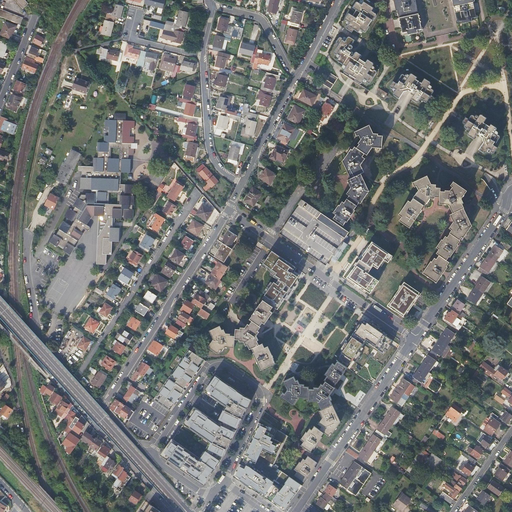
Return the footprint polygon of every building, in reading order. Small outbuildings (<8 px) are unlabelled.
[(145,0),(144,3),(147,4),(158,7),(157,13),(162,14),(165,0),(145,0)] [(266,0),(266,3),(269,4),(267,11),(276,13),(279,3),(279,0),(266,0)] [(347,28),(353,32),(354,29),(359,32),(361,29),(366,31),(370,26),(369,25),(373,19),(374,19),(377,14),(377,13),(377,12),(376,12),(372,9),(374,6),(375,7),(376,4),(376,3),(376,2),(371,0),(363,0),(364,0),(362,3),(358,0),(357,0),(357,1),(353,6),(361,11),(360,14),(358,14),(357,14),(356,15),(355,17),(349,13),(345,19),(345,20),(351,23),(349,25),(349,26),(348,25),(347,26),(347,27),(347,28)] [(398,24),(399,31),(404,30),(405,31),(414,29),(414,27),(418,26),(415,11),(413,11),(412,7),(414,6),(413,3),(412,3),(411,0),(452,0),(453,3),(451,3),(455,18),(459,17),(460,20),(469,18),(469,17),(473,16),(472,8),(470,9),(469,5),(471,5),(470,0),(393,0),(394,3),(392,3),(393,7),(394,7),(395,11),(397,11),(397,14),(396,14),(397,21),(399,21),(400,24),(398,24)] [(108,11),(106,17),(115,19),(116,16),(121,17),(124,6),(115,4),(113,12),(108,11)] [(0,16),(21,24),(23,18),(0,8),(0,16)] [(165,25),(179,28),(180,25),(185,26),(189,13),(180,11),(178,17),(176,17),(175,22),(167,20),(165,25)] [(286,25),(299,28),(303,13),(298,12),(294,11),(292,16),(291,22),(282,20),(282,23),(286,25)] [(45,24),(40,16),(35,29),(41,33),(45,24)] [(115,19),(106,17),(102,34),(111,36),(115,19)] [(218,29),(226,31),(228,25),(229,20),(220,18),(218,29)] [(164,29),(165,25),(151,21),(150,25),(164,29)] [(5,22),(1,34),(11,38),(16,26),(5,22)] [(185,30),(179,28),(165,25),(164,29),(162,38),(172,40),(172,41),(181,44),(185,30)] [(298,30),(289,28),(286,42),(294,45),(298,30)] [(37,35),(33,41),(40,45),(44,39),(37,35)] [(213,50),(218,52),(224,53),(226,50),(222,49),(224,40),(230,41),(231,36),(226,35),(225,38),(216,36),(213,50)] [(351,45),(355,39),(350,36),(349,36),(348,36),(347,37),(345,41),(342,39),(343,38),(341,36),(339,37),(338,37),(334,43),(337,44),(333,51),(333,52),(335,54),(336,53),(340,55),(337,59),(337,60),(338,61),(346,66),(344,68),(344,69),(344,70),(344,71),(349,74),(356,78),(355,80),(360,84),(361,84),(361,83),(364,78),(368,80),(367,82),(369,84),(370,84),(371,83),(377,73),(377,72),(375,70),(374,71),(371,69),(374,65),(373,63),(368,60),(367,63),(364,61),(363,62),(362,63),(359,61),(362,56),(358,53),(357,53),(356,53),(355,53),(355,54),(351,52),(351,49),(352,47),(352,46),(351,45)] [(258,50),(258,47),(243,44),(243,45),(242,44),(240,52),(253,56),(251,62),(254,63),(256,57),(257,53),(258,50)] [(39,50),(39,49),(36,47),(35,50),(31,48),(28,56),(35,60),(36,57),(37,53),(38,53),(40,51),(39,50)] [(140,66),(144,51),(132,48),(127,47),(125,56),(131,57),(139,59),(137,65),(140,66)] [(102,53),(100,53),(99,59),(106,60),(107,58),(116,60),(115,62),(120,63),(123,53),(103,48),(102,53)] [(158,55),(144,51),(140,66),(143,67),(145,61),(151,62),(149,68),(154,70),(157,60),(158,61),(159,56),(158,55)] [(220,68),(219,71),(228,74),(229,70),(224,68),(226,60),(229,60),(230,55),(224,53),(218,52),(215,66),(220,68)] [(257,53),(256,57),(254,63),(253,68),(254,69),(256,69),(258,62),(272,66),(273,60),(271,59),(271,56),(262,54),(257,53)] [(177,72),(178,66),(175,65),(177,59),(169,58),(170,56),(166,55),(163,56),(161,68),(161,69),(162,69),(163,69),(173,71),(172,75),(176,76),(177,72)] [(28,56),(27,56),(23,67),(30,70),(35,72),(38,64),(35,63),(36,60),(35,60),(28,56)] [(182,66),(178,66),(177,72),(180,72),(181,70),(192,73),(193,71),(195,71),(197,65),(183,61),(182,66)] [(228,74),(219,71),(217,81),(214,80),(213,84),(225,87),(228,74)] [(279,80),(280,76),(266,72),(265,76),(267,76),(265,84),(262,83),(261,90),(270,92),(271,89),(273,90),(276,79),(279,80)] [(422,85),(415,81),(417,78),(413,76),(412,75),(411,76),(410,76),(408,80),(405,78),(406,77),(404,76),(403,76),(402,76),(401,76),(398,81),(400,82),(398,85),(393,82),(390,86),(390,87),(390,88),(393,89),(396,90),(394,93),(394,94),(394,95),(395,96),(399,99),(404,92),(408,91),(411,93),(411,94),(411,95),(413,97),(411,100),(416,103),(417,103),(418,103),(421,99),(424,101),(423,102),(425,103),(427,103),(428,101),(430,102),(431,102),(432,102),(434,98),(432,96),(433,94),(433,93),(433,92),(433,91),(431,90),(430,91),(427,89),(430,84),(426,81),(425,81),(424,82),(422,85)] [(72,87),(86,92),(90,82),(76,76),(72,87)] [(334,82),(324,76),(321,81),(330,87),(334,82)] [(33,86),(15,79),(14,80),(17,81),(14,89),(22,92),(24,86),(32,89),(33,86)] [(186,85),(182,99),(191,101),(195,87),(186,85)] [(378,88),(375,95),(384,99),(387,92),(378,88)] [(271,96),(271,93),(270,92),(261,90),(259,89),(257,99),(261,100),(260,105),(269,107),(271,96)] [(312,97),(313,95),(305,90),(302,94),(299,100),(311,107),(316,99),(312,97)] [(12,94),(8,102),(11,103),(18,106),(20,103),(22,104),(23,100),(21,99),(22,98),(12,94)] [(222,109),(221,112),(232,115),(235,116),(236,116),(237,111),(226,108),(228,101),(230,102),(231,97),(224,95),(223,97),(220,97),(217,108),(222,109)] [(185,110),(183,118),(192,120),(196,105),(193,105),(194,102),(191,101),(182,99),(180,98),(179,101),(183,102),(187,103),(185,110)] [(8,102),(6,107),(9,108),(16,111),(18,106),(11,103),(8,102)] [(334,108),(326,102),(320,110),(329,116),(334,108)] [(306,111),(295,106),(289,119),(299,125),(306,111)] [(257,119),(258,115),(248,112),(242,110),(242,114),(246,115),(246,116),(257,119)] [(232,115),(221,112),(217,128),(222,130),(223,128),(226,129),(229,118),(231,118),(232,115)] [(130,158),(130,155),(134,155),(135,147),(132,147),(130,147),(130,143),(133,143),(135,143),(135,137),(131,136),(132,128),(136,128),(136,120),(127,120),(127,114),(116,113),(116,119),(106,119),(106,126),(109,126),(109,135),(105,135),(105,142),(99,142),(98,150),(99,151),(99,156),(96,156),(95,165),(94,165),(84,164),(83,169),(85,169),(85,176),(83,176),(82,176),(81,187),(92,188),(92,193),(87,193),(87,194),(82,194),(80,198),(79,197),(74,205),(76,206),(74,210),(70,208),(65,216),(68,217),(66,220),(65,220),(60,228),(61,228),(59,231),(61,233),(60,236),(57,234),(56,233),(51,240),(56,243),(55,244),(58,246),(59,244),(65,248),(64,250),(67,251),(68,250),(73,253),(76,246),(79,240),(80,240),(85,233),(83,232),(85,228),(88,229),(90,229),(91,229),(91,227),(90,226),(95,218),(99,212),(104,215),(104,218),(105,219),(107,220),(108,220),(109,218),(108,227),(112,227),(111,238),(112,238),(112,240),(111,240),(111,247),(108,247),(108,246),(99,246),(98,262),(107,263),(108,253),(113,253),(113,241),(120,241),(121,227),(116,227),(114,226),(114,217),(117,217),(122,217),(122,216),(125,216),(125,218),(134,218),(135,208),(134,208),(134,204),(135,204),(135,195),(134,195),(134,193),(135,193),(136,184),(122,183),(123,172),(131,173),(132,158),(130,158)] [(469,121),(466,119),(464,121),(463,122),(463,123),(464,124),(466,125),(465,127),(465,128),(465,129),(467,130),(468,129),(471,131),(468,135),(468,136),(469,137),(474,141),(476,137),(477,138),(478,139),(479,139),(480,138),(483,139),(484,143),(480,151),(484,153),(485,154),(486,153),(489,150),(491,152),(491,153),(492,154),(493,154),(494,154),(495,154),(498,149),(493,146),(495,143),(497,144),(499,141),(500,139),(499,138),(497,136),(496,137),(494,136),(497,132),(497,131),(497,130),(496,130),(491,126),(490,129),(484,125),(485,122),(486,121),(486,120),(486,119),(481,116),(477,121),(474,119),(475,118),(473,117),(472,117),(471,118),(469,121)] [(2,117),(0,122),(0,129),(2,131),(3,130),(16,135),(17,131),(15,130),(18,123),(2,117)] [(183,137),(187,138),(188,138),(194,140),(198,126),(196,125),(197,122),(192,120),(183,118),(178,117),(178,120),(184,122),(189,123),(187,128),(186,134),(183,133),(183,137)] [(245,133),(250,134),(254,135),(257,122),(248,120),(246,128),(245,133)] [(287,143),(294,129),(285,124),(278,137),(287,143)] [(329,126),(326,124),(321,131),(319,130),(317,134),(322,137),(329,126)] [(347,169),(372,130),(370,125),(354,132),(356,136),(359,135),(361,139),(358,143),(359,144),(357,147),(355,146),(353,149),(351,148),(343,161),(347,169)] [(249,137),(250,134),(245,133),(246,128),(244,127),(241,135),(249,137)] [(366,154),(379,135),(378,135),(378,134),(373,133),(372,130),(347,169),(351,177),(364,157),(363,156),(365,153),(366,154)] [(383,135),(379,135),(366,154),(368,155),(373,147),(382,148),(383,135)] [(194,140),(188,138),(187,141),(189,142),(186,155),(187,156),(186,159),(194,161),(198,144),(193,143),(194,140)] [(231,145),(229,153),(228,158),(232,159),(232,163),(238,164),(238,161),(237,160),(240,147),(231,145)] [(287,152),(276,146),(270,158),(275,160),(276,158),(283,162),(287,152)] [(0,149),(0,158),(3,160),(4,157),(7,159),(9,154),(0,149)] [(67,184),(82,154),(72,149),(57,179),(67,184)] [(58,158),(51,154),(49,159),(47,161),(55,165),(58,158)] [(39,162),(45,165),(47,161),(49,159),(43,156),(39,162)] [(366,158),(364,157),(351,177),(350,179),(347,180),(351,187),(347,193),(349,195),(344,202),(342,201),(339,205),(333,212),(336,214),(334,217),(344,224),(346,221),(347,221),(355,210),(355,209),(359,203),(360,203),(370,190),(361,173),(365,171),(362,165),(366,158)] [(204,164),(197,170),(208,183),(204,187),(206,190),(211,186),(212,187),(218,181),(204,164)] [(44,167),(38,178),(47,183),(50,178),(48,177),(51,170),(44,167)] [(276,175),(266,169),(260,178),(270,185),(276,175)] [(439,198),(440,191),(440,188),(436,187),(436,184),(431,184),(427,175),(413,182),(415,186),(416,186),(418,190),(410,202),(408,201),(398,215),(401,217),(399,221),(409,228),(422,210),(421,209),(423,205),(424,206),(430,198),(435,198),(435,197),(439,198)] [(177,182),(168,197),(175,201),(176,200),(178,201),(183,192),(181,191),(184,187),(177,182)] [(439,198),(439,204),(448,204),(452,213),(450,214),(454,222),(449,229),(452,231),(447,237),(446,237),(443,240),(442,240),(436,248),(439,250),(436,254),(439,256),(436,260),(435,258),(432,262),(431,261),(422,273),(436,283),(448,268),(447,267),(449,263),(446,261),(449,257),(450,257),(458,245),(460,241),(459,240),(462,237),(463,238),(472,226),(463,208),(463,207),(461,203),(463,202),(461,198),(466,191),(453,182),(450,186),(452,187),(450,190),(445,190),(445,191),(440,191),(439,198)] [(261,194),(252,188),(245,200),(252,205),(256,200),(257,201),(261,194)] [(161,192),(157,190),(147,207),(151,209),(156,202),(155,201),(161,192)] [(53,208),(54,209),(60,198),(51,193),(45,204),(46,205),(43,210),(50,214),(53,208)] [(273,197),(269,195),(265,202),(268,205),(273,197)] [(207,202),(200,198),(197,202),(202,205),(197,214),(207,221),(213,211),(205,206),(207,202)] [(302,199),(280,233),(326,265),(349,232),(302,199)] [(170,201),(163,211),(171,216),(177,206),(170,201)] [(99,212),(95,218),(101,218),(99,246),(108,246),(108,247),(111,247),(111,240),(112,240),(112,238),(111,238),(112,227),(108,227),(109,218),(108,220),(107,220),(105,219),(104,218),(104,215),(99,212)] [(155,216),(163,221),(165,218),(155,212),(153,215),(152,214),(148,221),(151,223),(155,216)] [(151,223),(149,226),(157,231),(163,221),(155,216),(151,223)] [(194,220),(188,229),(197,235),(199,231),(200,232),(203,226),(194,220)] [(229,232),(222,242),(223,243),(232,249),(235,244),(233,243),(237,236),(229,232)] [(147,235),(141,244),(140,246),(144,249),(145,247),(146,248),(149,250),(155,240),(147,235)] [(186,236),(180,245),(188,250),(194,240),(186,236)] [(360,260),(347,278),(371,294),(379,281),(368,274),(374,264),(380,268),(385,260),(389,262),(393,256),(373,242),(363,256),(364,257),(361,261),(360,260)] [(223,243),(215,257),(223,262),(232,249),(223,243)] [(487,257),(496,262),(503,251),(495,246),(487,257)] [(177,250),(171,259),(179,263),(184,255),(177,250)] [(135,251),(129,260),(136,264),(142,255),(135,251)] [(295,267),(272,251),(262,266),(280,278),(276,284),(274,282),(265,295),(267,297),(264,301),(277,310),(292,289),(290,288),(299,275),(293,271),(295,267)] [(489,272),(496,262),(487,257),(478,270),(488,277),(491,274),(489,272)] [(219,261),(211,274),(220,280),(228,267),(219,261)] [(168,263),(162,271),(170,276),(176,268),(168,263)] [(125,267),(119,278),(128,283),(134,273),(125,267)] [(155,273),(148,283),(162,292),(166,286),(165,285),(168,281),(155,273)] [(220,280),(211,274),(206,282),(216,289),(221,281),(220,280)] [(475,288),(483,294),(491,283),(482,277),(476,285),(475,288)] [(405,282),(388,306),(404,317),(420,293),(405,282)] [(114,284),(108,294),(115,298),(121,289),(114,284)] [(96,287),(94,290),(101,295),(103,291),(96,287)] [(475,304),(483,294),(475,288),(467,298),(475,304)] [(197,294),(191,302),(201,309),(201,308),(209,295),(201,290),(198,294),(197,294)] [(149,291),(144,298),(152,303),(157,296),(149,291)] [(219,300),(218,299),(216,298),(212,304),(211,302),(205,311),(201,308),(201,309),(198,313),(207,319),(215,307),(219,300)] [(187,300),(180,310),(191,316),(194,319),(196,316),(190,313),(195,305),(187,300)] [(452,310),(458,315),(460,311),(460,312),(465,305),(457,300),(453,307),(454,307),(452,310)] [(240,330),(235,329),(235,336),(235,339),(239,340),(239,342),(244,342),(246,346),(248,346),(249,350),(252,349),(259,345),(258,341),(259,340),(257,335),(259,332),(258,331),(261,327),(260,326),(262,323),(265,324),(272,313),(270,311),(273,307),(263,301),(260,304),(252,315),(253,315),(250,319),(252,321),(249,325),(248,324),(245,328),(241,328),(240,330)] [(106,303),(99,312),(107,317),(113,307),(106,303)] [(141,303),(136,310),(144,316),(149,309),(141,303)] [(456,317),(458,315),(452,310),(450,313),(449,312),(444,319),(451,324),(452,324),(456,327),(461,321),(456,317)] [(194,319),(191,316),(190,317),(182,312),(179,317),(186,322),(188,319),(190,320),(189,322),(192,323),(194,319)] [(91,317),(85,327),(93,332),(99,322),(91,317)] [(133,317),(128,325),(135,330),(140,322),(133,317)] [(398,341),(366,318),(343,351),(341,354),(339,356),(336,360),(337,361),(347,368),(369,383),(398,341)] [(185,324),(178,319),(175,323),(184,328),(186,324),(185,324)] [(183,333),(171,325),(166,333),(174,338),(176,334),(181,337),(183,333)] [(235,339),(235,336),(230,336),(230,334),(226,334),(224,329),(222,330),(220,326),(209,331),(213,339),(207,347),(217,354),(220,350),(222,351),(224,347),(234,348),(235,339)] [(121,329),(116,337),(127,344),(132,336),(121,329)] [(439,339),(447,345),(455,334),(447,329),(439,339)] [(67,331),(63,345),(69,346),(73,332),(67,331)] [(84,336),(78,346),(85,350),(91,341),(84,336)] [(447,345),(439,339),(432,350),(440,356),(442,352),(446,355),(451,348),(447,345)] [(156,357),(163,346),(154,340),(148,349),(156,354),(155,356),(156,357)] [(121,354),(126,346),(118,341),(113,349),(121,354)] [(263,343),(259,345),(252,349),(254,353),(253,353),(261,371),(275,364),(273,360),(274,359),(268,346),(265,348),(263,343)] [(203,365),(206,361),(189,350),(155,400),(170,410),(182,393),(181,392),(188,382),(189,383),(202,364),(203,365)] [(420,366),(429,372),(434,365),(435,366),(438,363),(436,361),(438,358),(430,353),(420,366)] [(102,364),(111,370),(116,362),(107,355),(102,364)] [(282,392),(280,396),(293,406),(299,398),(308,398),(308,401),(318,402),(321,410),(332,405),(330,401),(332,400),(330,396),(335,388),(334,387),(337,383),(338,383),(345,372),(347,368),(337,361),(335,365),(333,363),(325,374),(326,375),(327,376),(324,380),(325,381),(323,385),(321,384),(319,388),(314,387),(314,389),(309,389),(309,387),(304,386),(304,385),(300,384),(298,380),(296,381),(294,377),(283,381),(287,390),(284,394),(282,392)] [(497,371),(483,361),(479,367),(479,368),(480,369),(503,385),(505,382),(504,381),(510,373),(501,366),(497,371)] [(143,362),(132,379),(135,381),(140,374),(144,376),(146,374),(150,368),(150,366),(143,362)] [(432,374),(429,372),(420,366),(413,377),(415,378),(412,381),(421,387),(423,384),(424,385),(432,374)] [(107,376),(99,372),(92,383),(100,388),(107,376)] [(89,383),(84,377),(81,379),(86,385),(89,383)] [(172,440),(162,454),(169,459),(168,460),(203,485),(224,455),(242,419),(241,418),(245,410),(246,410),(247,408),(246,408),(249,402),(250,402),(251,401),(216,377),(205,392),(226,407),(218,424),(194,408),(184,423),(212,442),(200,459),(191,453),(190,454),(187,452),(188,451),(172,440)] [(404,393),(409,397),(415,387),(408,382),(409,380),(405,377),(403,379),(403,378),(398,385),(400,386),(398,389),(404,393)] [(131,386),(127,394),(131,396),(132,395),(137,387),(130,382),(129,384),(131,386)] [(50,396),(52,392),(55,388),(49,384),(47,387),(43,385),(40,389),(41,392),(43,394),(44,392),(50,396)] [(57,392),(58,389),(56,386),(55,388),(52,392),(53,393),(49,400),(52,402),(51,403),(53,405),(54,404),(57,405),(62,398),(55,393),(56,393),(57,392)] [(511,403),(511,392),(505,387),(501,392),(507,397),(506,399),(509,401),(508,401),(511,403)] [(398,401),(404,393),(398,389),(396,392),(394,391),(389,398),(397,403),(398,401)] [(403,405),(409,397),(404,393),(398,401),(403,405)] [(4,403),(10,396),(7,394),(1,401),(4,403)] [(494,399),(501,404),(504,401),(497,395),(494,399)] [(119,414),(124,405),(116,399),(110,408),(119,414)] [(61,416),(64,413),(68,406),(66,405),(67,404),(62,401),(55,412),(61,416)] [(129,420),(134,411),(131,409),(132,407),(130,405),(128,408),(126,406),(126,404),(125,404),(124,405),(119,414),(125,418),(125,417),(129,420)] [(451,406),(459,413),(461,410),(453,404),(451,406)] [(5,405),(0,411),(0,412),(7,417),(12,409),(5,405)] [(307,479),(315,468),(314,467),(317,463),(310,458),(313,454),(310,452),(313,448),(314,448),(322,437),(321,437),(324,433),(328,436),(331,433),(332,434),(340,422),(332,405),(321,410),(319,411),(322,418),(318,424),(321,427),(319,430),(314,426),(311,430),(309,429),(306,433),(305,432),(300,439),(303,442),(301,446),(308,451),(305,455),(307,456),(304,460),(302,459),(300,462),(299,462),(294,469),(297,472),(294,475),(304,482),(306,479),(307,479)] [(451,406),(443,417),(446,419),(448,416),(455,422),(461,413),(459,413),(451,406)] [(392,407),(385,418),(393,424),(398,417),(400,418),(401,419),(404,415),(392,407)] [(66,417),(72,422),(75,417),(74,416),(75,413),(71,411),(66,417)] [(506,414),(504,413),(500,418),(507,424),(511,416),(511,415),(508,412),(506,414)] [(72,422),(69,427),(72,429),(78,421),(80,417),(77,415),(75,417),(72,422)] [(496,420),(490,415),(488,418),(491,420),(486,427),(483,430),(491,436),(500,423),(496,420)] [(283,510),(302,485),(277,468),(278,466),(275,464),(274,466),(273,465),(287,436),(279,431),(261,418),(233,475),(283,510)] [(393,424),(385,418),(375,432),(385,439),(387,436),(389,437),(392,433),(388,431),(393,424)] [(486,427),(491,420),(488,418),(487,418),(482,424),(486,427)] [(78,421),(72,429),(79,434),(85,426),(78,421)] [(445,435),(437,429),(434,434),(442,440),(445,435)] [(86,431),(81,438),(87,443),(88,442),(91,444),(94,439),(91,437),(92,436),(86,431)] [(385,439),(375,432),(365,445),(374,451),(376,452),(385,439)] [(486,435),(483,432),(477,440),(488,448),(493,441),(486,435)] [(434,434),(432,433),(428,439),(432,442),(436,436),(434,434)] [(68,435),(63,443),(68,447),(66,451),(68,453),(70,454),(78,442),(68,435)] [(91,444),(86,451),(87,452),(88,451),(90,452),(92,449),(94,450),(92,454),(94,455),(96,453),(95,452),(101,442),(95,437),(94,439),(91,444)] [(107,456),(110,450),(103,445),(98,452),(101,455),(100,456),(101,457),(99,460),(102,463),(107,456)] [(365,445),(358,455),(358,456),(366,462),(369,464),(377,453),(376,452),(374,451),(365,445)] [(478,458),(484,450),(477,445),(474,449),(470,447),(467,450),(478,458)] [(423,446),(407,468),(416,475),(424,464),(433,471),(434,469),(435,470),(436,468),(438,466),(439,464),(430,456),(432,453),(423,446)] [(358,455),(348,448),(346,452),(356,459),(358,456),(358,455)] [(511,466),(511,451),(510,451),(503,461),(511,467),(511,466)] [(102,463),(101,464),(104,466),(102,469),(106,472),(108,469),(111,471),(115,464),(113,462),(113,461),(113,460),(107,456),(102,463)] [(358,456),(356,459),(364,465),(366,462),(358,456)] [(123,461),(122,459),(118,464),(119,465),(113,473),(118,476),(123,470),(124,468),(121,466),(123,461)] [(475,467),(477,465),(474,463),(470,460),(465,466),(462,464),(459,468),(469,475),(474,467),(474,466),(475,467)] [(347,472),(355,478),(362,467),(354,462),(347,472)] [(508,473),(510,470),(502,464),(494,474),(505,482),(510,475),(508,473)] [(404,472),(403,474),(412,481),(416,475),(407,468),(404,472)] [(112,485),(110,489),(114,492),(111,497),(115,499),(131,477),(125,473),(126,472),(123,470),(118,476),(118,477),(121,480),(116,488),(112,485)] [(363,484),(355,478),(347,472),(339,483),(347,489),(356,495),(363,484)] [(457,481),(463,485),(467,479),(462,476),(461,475),(459,475),(457,478),(459,479),(457,481)] [(460,490),(463,485),(457,481),(457,480),(455,481),(453,480),(451,483),(460,490)] [(504,489),(492,480),(487,487),(498,495),(504,489)] [(454,497),(459,491),(447,482),(444,485),(451,491),(449,494),(454,497)] [(324,495),(334,502),(335,503),(337,500),(332,497),(337,490),(329,484),(324,491),(326,492),(324,495)] [(490,495),(482,490),(476,499),(483,504),(490,495)] [(135,491),(128,499),(135,504),(138,499),(140,500),(142,496),(135,491)] [(450,503),(453,499),(442,492),(440,495),(450,503)] [(411,499),(402,493),(394,504),(402,510),(411,499)] [(331,506),(334,502),(324,495),(322,498),(321,497),(316,504),(323,509),(324,508),(327,504),(330,506),(331,506)]
